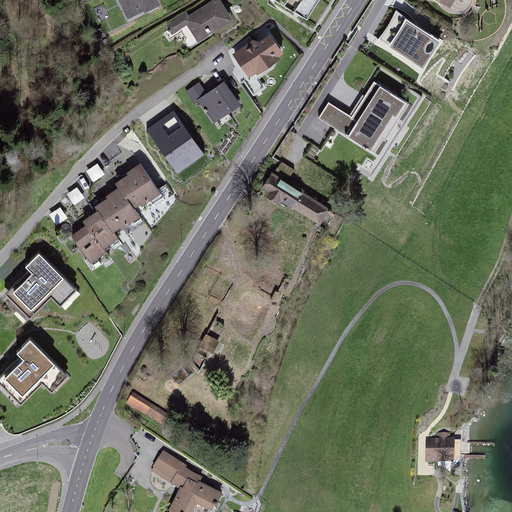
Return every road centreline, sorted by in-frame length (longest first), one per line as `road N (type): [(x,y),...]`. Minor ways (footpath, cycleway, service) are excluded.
road 1 (secondary): [(87,450),(144,328),(356,0)]
road 2 (residential): [(221,56),(119,127),(0,258)]
road 3 (track): [(437,268),(441,195),(511,60)]
road 4 (track): [(511,219),(458,360)]
